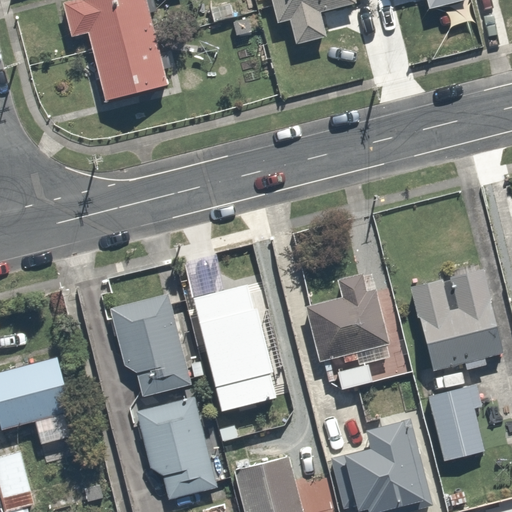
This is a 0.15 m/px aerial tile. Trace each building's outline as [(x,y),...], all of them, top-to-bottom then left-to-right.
[(148,0),(65,0),(61,1),(69,41),(87,37),(102,104),(168,89),(148,0)] [(270,0),(278,26),(288,23),(295,48),(330,38),(323,13),(357,4),(356,0),(270,0)] [(340,295),(306,304),(320,359),(389,342),(370,268),(335,277),(340,295)] [(411,292),(434,370),(510,347),(487,269),(411,292)] [(167,293),(110,308),(127,370),(139,367),(146,394),(191,382),(167,293)] [(205,323),(219,382),(293,365),(280,306),(205,323)] [(0,418),(3,429),(37,419),(43,439),(74,430),(68,410),(78,407),(61,353),(0,371),(0,418)] [(473,387),(427,397),(440,462),(486,452),(473,387)] [(193,388),(135,405),(155,474),(163,472),(170,497),(220,482),(193,388)] [(344,391),(282,406),(294,456),(356,441),(344,391)] [(377,446),(351,451),(363,511),(368,511),(435,497),(416,413),(372,423),(377,446)] [(0,494),(4,510),(36,503),(19,431),(0,435),(0,494)] [(303,511),(289,455),(234,469),(245,511),(303,511)]
